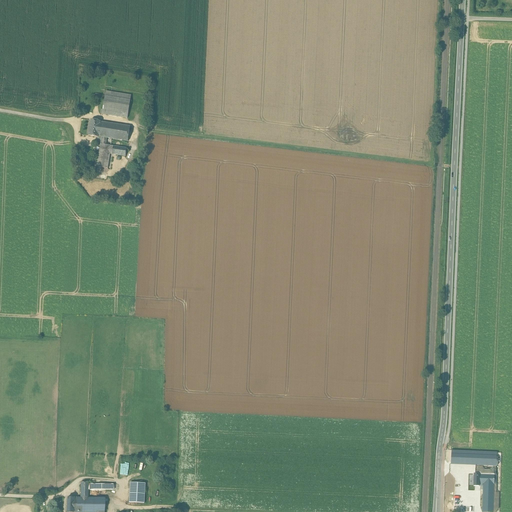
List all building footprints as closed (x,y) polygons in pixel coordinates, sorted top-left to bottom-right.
[(131,95),(111,92),(110,97),(130,100),(131,95)] [(110,97),(105,96),(102,114),(127,118),(130,100),(110,97)] [(104,122),(91,120),(88,136),(98,137),(97,142),(101,142),(101,143),(104,123),(104,122)] [(104,123),(101,143),(101,142),(100,144),(106,145),(107,138),(128,141),(130,127),(104,123)] [(106,145),(100,144),(97,167),(108,168),(110,154),(125,156),(127,148),(106,145)] [(497,457),(453,455),(453,463),(474,463),(497,463),(497,457)] [(497,463),(474,463),(474,474),(494,474),(494,483),(494,511),(498,511),(499,463),(497,463)] [(494,474),(474,474),(474,485),(474,486),(483,486),(483,483),(494,483),(494,474)] [(92,482),(81,482),(80,498),(88,498),(88,490),(113,490),(114,484),(92,484),(92,482)] [(146,484),(131,483),(129,503),(144,504),(146,484)] [(465,483),(451,483),(451,494),(465,494),(465,490),(465,483)] [(494,483),(483,483),(483,486),(474,486),(474,490),(483,490),(483,494),(483,511),(494,511),(494,483)] [(474,485),(468,485),(468,490),(465,490),(465,494),(483,494),(483,490),(474,490),(474,486),(474,485)] [(80,498),(73,498),(67,498),(66,511),(104,511),(105,499),(88,498),(80,498)]
